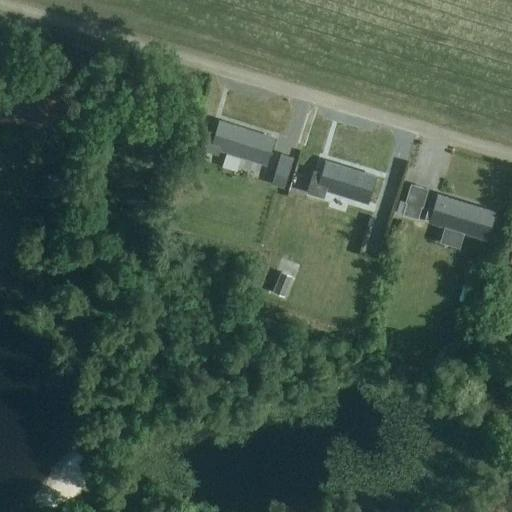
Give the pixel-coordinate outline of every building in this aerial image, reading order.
[(37,49),(40,41),(33,39),(30,47),(37,49)] [(2,94),(0,120),(64,125),(66,98),(2,94)] [(173,121),(159,119),(119,112),(114,136),(142,141),(141,150),(168,154),(173,121)] [(213,146),(256,160),(257,160),(267,163),(274,138),(264,135),(221,121),(213,146)] [(368,201),(375,177),(327,162),(320,187),(368,201)] [(487,237),(494,213),(439,196),(431,220),(487,237)] [(269,277),(263,298),(274,302),(280,280),(269,277)]
